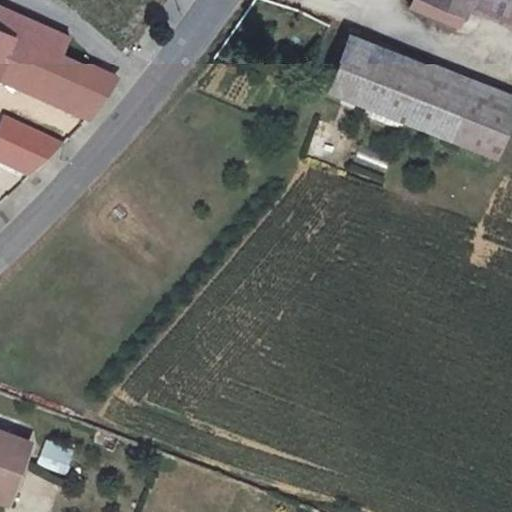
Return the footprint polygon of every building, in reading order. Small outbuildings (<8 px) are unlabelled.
[(417,0),(456,17),(463,0),(417,0)] [(0,79),(92,119),(117,78),(39,46),(48,24),(0,4),(0,79)] [(348,41),(325,95),(372,106),(391,60),(348,41)] [(511,128),(511,109),(391,60),(372,106),(366,119),(496,168),(511,128)] [(325,95),(322,102),(366,119),(372,106),(325,95)] [(0,157),(36,173),(53,155),(64,143),(7,118),(3,126),(0,124),(0,157)] [(0,491),(21,500),(47,439),(0,419),(0,491)]
